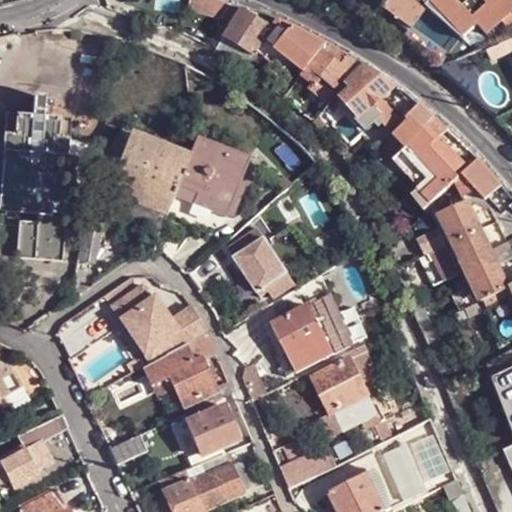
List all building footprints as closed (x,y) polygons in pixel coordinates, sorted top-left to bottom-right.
[(223,21),(232,0),(189,0),(189,6),(193,14),(211,16),(223,21)] [(511,0),(389,0),(381,7),(408,26),(425,6),(457,36),(475,21),(485,31),(511,4),(511,0)] [(216,50),(245,66),(255,52),(263,41),(273,25),(242,6),(239,13),(232,10),(225,23),(231,26),(216,50)] [(285,19),(279,17),(273,25),(263,41),(275,50),(288,60),(290,57),(269,40),(285,19)] [(290,57),(305,69),(310,62),(320,49),(318,48),(306,38),(311,32),(285,19),(269,40),(290,57)] [(311,32),(306,38),(318,48),(320,45),(325,39),(317,36),(311,32)] [(320,45),(339,61),(348,52),(325,39),(320,45)] [(275,50),(263,41),(255,52),(245,66),(258,75),(275,50)] [(491,57),(510,50),(506,41),(487,49),(491,57)] [(310,62),(337,85),(349,70),(339,61),(320,45),(318,48),(320,49),(310,62)] [(487,49),(479,52),(483,60),(491,57),(487,49)] [(349,70),(351,72),(363,59),(348,52),(339,61),(349,70)] [(341,95),(358,116),(359,115),(369,126),(378,119),(388,129),(399,118),(389,107),(380,96),(395,82),(379,70),(366,61),(338,92),(341,95)] [(303,72),(330,94),(337,85),(310,62),(305,69),(303,72)] [(389,96),(408,119),(423,105),(407,91),(400,86),(389,96)] [(327,111),(341,95),(338,92),(324,109),(327,111)] [(0,169),(9,170),(5,218),(46,221),(46,217),(67,219),(73,157),(68,157),(71,117),(44,115),(46,97),(35,96),(33,114),(6,112),(4,134),(0,133),(0,169)] [(396,133),(406,145),(413,138),(428,122),(434,115),(423,105),(408,119),(396,133)] [(424,150),(439,135),(428,122),(413,138),(421,146),(424,150)] [(456,178),(469,165),(439,135),(424,150),(418,155),(439,176),(430,185),(422,192),(432,202),(456,178)] [(135,138),(114,191),(169,213),(171,205),(179,184),(178,184),(187,160),(135,138)] [(393,158),(405,170),(410,165),(416,159),(412,154),(421,146),(413,138),(406,145),(393,158)] [(194,141),(187,160),(178,184),(179,184),(196,191),(192,202),(226,216),(248,162),(194,141)] [(410,165),(425,180),(430,185),(439,176),(418,155),(424,150),(421,146),(412,154),(416,159),(410,165)] [(464,194),(476,187),(486,198),(489,195),(502,183),(479,156),(469,165),(456,178),(464,194)] [(428,205),(432,202),(422,192),(430,185),(425,180),(410,193),(425,209),(428,205)] [(165,222),(169,213),(114,191),(111,200),(165,222)] [(470,198),(440,212),(468,271),(473,282),(481,299),(483,297),(503,288),(510,284),(497,256),(494,250),(484,227),(470,198)] [(435,247),(447,242),(438,226),(427,231),(435,247)] [(229,247),(238,260),(267,240),(259,228),(229,247)] [(85,232),(80,260),(97,262),(101,236),(85,232)] [(238,260),(260,295),(269,289),(288,277),(290,276),(267,240),(238,260)] [(497,256),(511,248),(508,241),(500,246),(501,247),(494,250),(497,256)] [(442,265),(454,259),(447,242),(435,247),(437,252),(442,265)] [(291,283),(288,277),(269,289),(272,296),(291,283)] [(459,309),(481,299),(473,282),(467,285),(452,292),(459,309)] [(204,319),(197,312),(193,305),(173,316),(161,294),(153,298),(146,285),(117,301),(124,314),(135,308),(156,346),(145,352),(150,362),(195,338),(208,331),(204,319)] [(485,302),(504,293),(503,288),(483,297),(485,302)] [(331,294),(272,324),(297,372),(352,344),(348,337),(341,323),(336,312),(339,310),(331,294)] [(419,323),(429,319),(423,303),(413,307),(419,323)] [(135,308),(124,314),(145,352),(156,346),(135,308)] [(341,323),(348,337),(354,335),(353,330),(360,326),(356,316),(341,323)] [(280,340),(272,324),(263,329),(288,377),(297,372),(280,340)] [(217,389),(218,389),(204,358),(214,353),(207,336),(210,335),(208,331),(195,338),(150,362),(142,367),(150,381),(151,380),(167,373),(174,389),(185,413),(221,397),(217,389)] [(334,360),(337,366),(351,359),(367,351),(363,346),(334,360)] [(314,378),(331,414),(335,413),(369,395),(351,359),(337,366),(314,378)] [(511,368),(494,378),(511,423),(511,368)] [(0,403),(1,403),(0,401),(0,398),(20,388),(12,372),(3,377),(0,378),(0,403)] [(151,380),(160,396),(174,389),(167,373),(151,380)] [(378,414),(369,395),(335,413),(344,431),(378,414)] [(211,451),(239,439),(224,404),(187,420),(202,454),(211,451)] [(18,434),(22,443),(0,456),(0,460),(0,461),(0,484),(10,480),(14,487),(39,473),(38,471),(54,462),(42,440),(68,426),(61,412),(18,434)] [(117,463),(145,451),(139,434),(110,447),(117,463)] [(225,452),(242,445),(239,439),(211,451),(202,454),(204,461),(214,456),(225,452)] [(407,445),(384,455),(406,505),(428,495),(407,445)] [(281,467),(291,489),(336,467),(325,446),(281,467)] [(171,474),(175,485),(190,478),(191,481),(230,464),(225,452),(214,456),(204,461),(171,474)] [(230,464),(191,481),(203,509),(242,492),(230,464)] [(375,470),(368,473),(386,511),(392,509),(383,481),(375,470)] [(328,492),(338,511),(386,511),(368,473),(328,492)] [(175,485),(165,488),(175,511),(200,511),(204,511),(203,509),(191,481),(190,478),(175,485)] [(472,511),(459,479),(445,487),(451,500),(453,499),(459,511),(472,511)] [(3,493),(14,487),(10,480),(0,484),(0,486),(2,491),(3,493)] [(24,511),(53,511),(66,505),(58,489),(22,508),(24,511)] [(2,491),(0,492),(0,502),(2,506),(8,503),(3,493),(2,491)]
